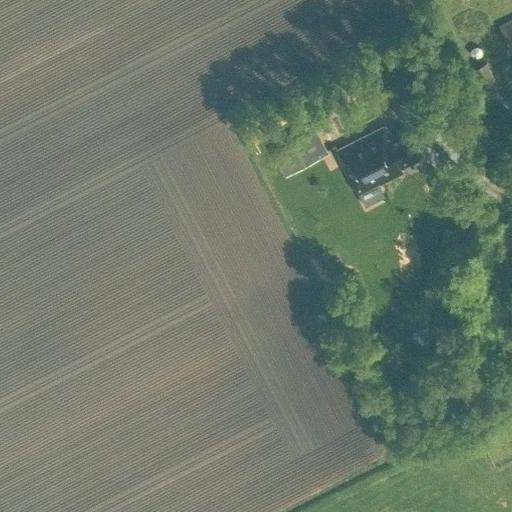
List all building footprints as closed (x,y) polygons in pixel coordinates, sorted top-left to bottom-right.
[(511,16),(499,24),(511,49),(511,48),(511,16)] [(382,56),(393,77),(413,66),(402,45),(382,56)] [(495,80),(486,61),(472,69),(481,87),(495,80)] [(421,69),(409,75),(420,97),(433,91),(421,69)] [(278,118),(281,123),(297,114),(294,109),(278,118)] [(335,150),(358,193),(401,170),(400,167),(424,155),(408,126),(390,135),(385,124),(335,150)] [(272,148),(285,174),(328,151),(315,126),(272,148)]
